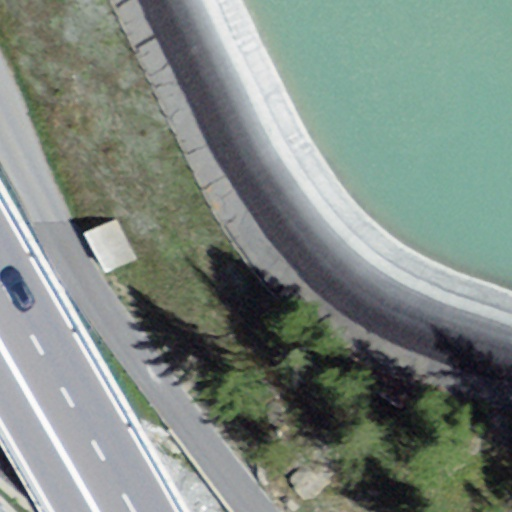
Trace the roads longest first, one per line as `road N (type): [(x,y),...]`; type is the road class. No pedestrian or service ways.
road 1 (unclassified): [(265,511),(226,471),(55,228),(0,117)]
road 2 (primary): [(0,315),(108,511)]
